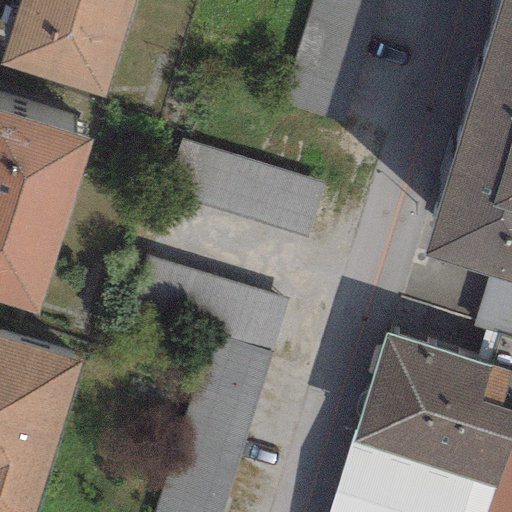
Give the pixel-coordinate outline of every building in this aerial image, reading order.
[(17,0),(0,57),(0,66),(102,98),(132,0),(17,0)] [(379,0),(310,0),(277,104),(340,124),(379,0)] [(511,0),(499,0),(422,256),(486,276),(511,283),(511,0)] [(0,303),(35,315),(90,141),(0,113),(0,303)] [(321,185),(179,141),(163,191),(305,236),(321,185)] [(219,511),(287,301),(136,253),(119,305),(211,334),(154,511),(219,511)] [(511,338),(511,283),(486,276),(471,326),(511,338)] [(511,375),(384,335),(327,511),(486,511),(508,446),(511,447),(511,375)] [(0,511),(33,511),(81,361),(0,336),(0,511)] [(511,447),(508,446),(486,511),(509,511),(511,504),(511,447)]
